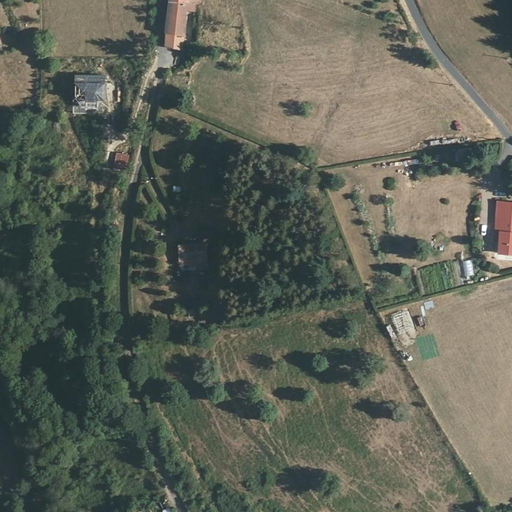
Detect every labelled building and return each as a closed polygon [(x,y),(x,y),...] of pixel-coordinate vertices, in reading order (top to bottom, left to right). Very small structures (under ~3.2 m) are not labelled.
[(171,0),(172,7),(190,8),(191,7),(190,0),(171,0)] [(190,8),(200,9),(200,0),(190,0),(191,7),(190,8)] [(190,8),(172,7),(168,37),(186,39),(189,19),(190,8)] [(211,148),(213,138),(203,135),(201,145),(211,148)] [(472,148),(456,149),(457,158),(473,157),(472,148)] [(117,153),(115,170),(127,171),(129,154),(117,153)] [(511,215),(501,214),(499,228),(505,229),(504,239),(503,250),(511,250),(511,215)] [(186,256),(198,255),(194,239),(185,240),(186,256)] [(194,239),(198,255),(203,255),(203,263),(213,262),(211,239),(194,239)] [(463,264),(468,276),(474,274),(469,261),(463,264)] [(497,293),(511,290),(511,279),(495,281),(497,293)]
